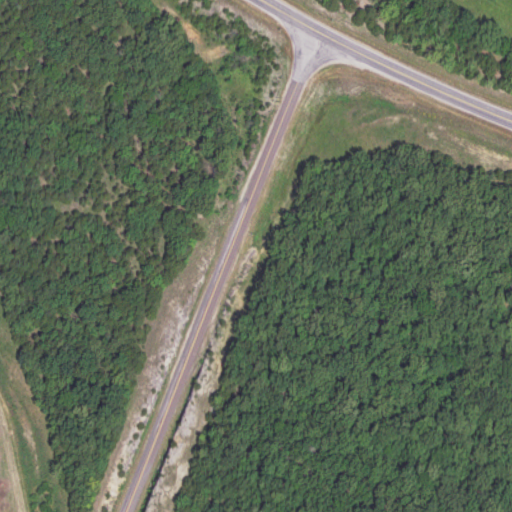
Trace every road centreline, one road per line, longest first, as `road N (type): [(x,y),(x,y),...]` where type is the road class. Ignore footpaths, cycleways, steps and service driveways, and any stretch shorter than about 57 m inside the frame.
road 1 (secondary): [(118,511),(312,30)]
road 2 (primary): [(511,121),(312,30),(265,0)]
